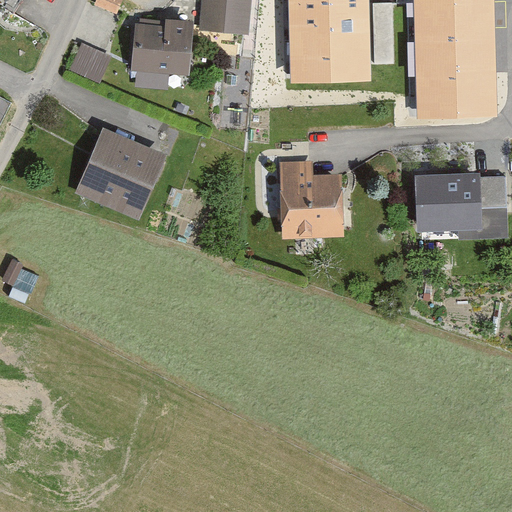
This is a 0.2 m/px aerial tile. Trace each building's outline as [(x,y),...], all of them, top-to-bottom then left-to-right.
[(121,0),(96,0),(95,3),(117,12),(121,0)] [(211,0),(208,27),(248,31),(251,0),(211,0)] [(368,0),(288,0),(291,82),(372,78),(368,0)] [(493,0),(412,0),(416,116),(497,114),(493,0)] [(135,22),(132,69),(136,69),(135,87),(168,90),(170,74),(190,75),(195,18),(165,15),(165,24),(135,22)] [(110,55),(81,43),(71,68),(100,80),(110,55)] [(166,152),(101,125),(73,192),(138,219),(166,152)] [(313,159),(278,161),(282,239),(345,236),(342,173),(313,174),(313,159)] [(482,169),(415,173),(418,230),(460,227),(460,239),(507,237),(504,174),(482,176),(482,169)]
